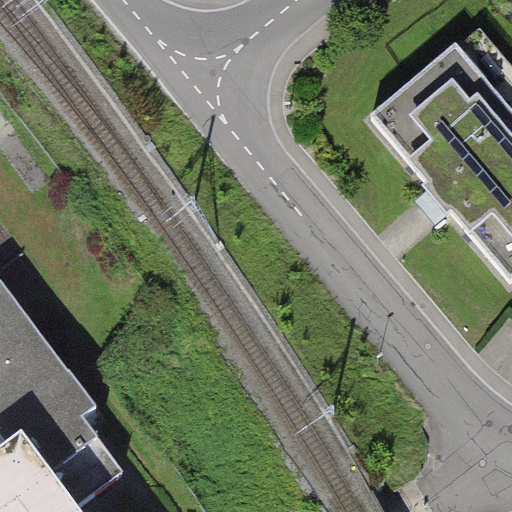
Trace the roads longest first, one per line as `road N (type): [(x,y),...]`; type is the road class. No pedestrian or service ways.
road 1 (residential): [(511,444),(476,417),(228,125),(207,77)]
road 2 (residential): [(207,77),(303,0)]
